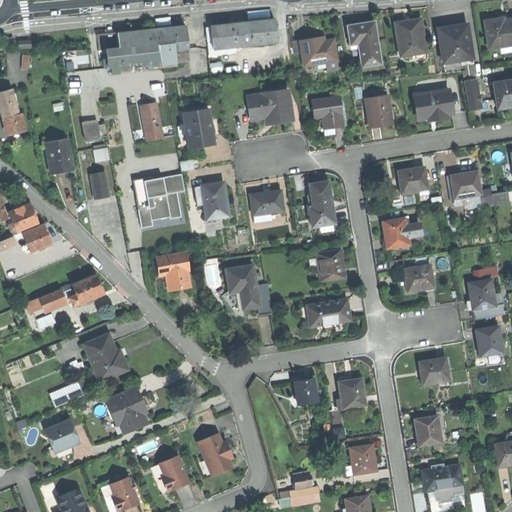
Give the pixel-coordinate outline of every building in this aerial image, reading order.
[(485,21),(489,49),(505,46),(505,51),(511,50),(511,19),(504,21),(503,18),(496,19),(485,21)] [(210,27),(213,50),(277,43),(274,20),(243,24),(210,27)] [(408,22),(395,24),(401,57),(427,53),(421,20),(408,22)] [(360,24),(347,26),(349,37),(357,35),(362,66),(380,64),(374,22),(360,24)] [(439,31),(443,63),(462,61),(463,65),(473,63),(468,24),(458,26),(452,27),(453,29),(439,31)] [(186,26),(151,30),(153,46),(159,45),(159,53),(175,51),(188,49),(186,26)] [(106,50),(108,68),(149,63),(149,66),(161,65),(159,53),(159,45),(153,46),(151,30),(134,33),(118,34),(119,48),(106,50)] [(301,42),(305,66),(319,64),(320,68),(327,67),(328,71),(338,70),(333,40),(318,43),(317,39),(310,40),(301,42)] [(16,41),(17,49),(29,48),(29,40),(16,41)] [(177,63),(175,51),(159,53),(161,65),(177,63)] [(464,81),(469,111),(481,109),(477,79),(464,81)] [(511,80),(492,84),(497,109),(511,106),(511,80)] [(0,92),(0,103),(4,119),(19,115),(11,89),(0,92)] [(414,98),(417,118),(427,117),(436,116),(437,119),(447,118),(447,115),(452,114),(449,91),(424,94),(425,96),(414,98)] [(247,98),(251,120),(263,118),(274,117),(275,122),(291,120),(290,115),(286,115),(283,92),(247,98)] [(366,99),(370,127),(380,126),(391,124),(387,96),(374,97),(366,99)] [(339,97),(311,100),(313,118),(320,117),(322,129),(332,128),(343,127),(343,125),(340,105),(339,97)] [(150,105),(144,106),(149,131),(161,129),(157,103),(150,105)] [(149,131),(144,106),(140,106),(145,131),(149,131)] [(208,109),(183,113),(188,148),(207,145),(205,135),(212,134),(210,121),(208,109)] [(21,114),(19,115),(4,119),(7,129),(9,135),(25,131),(21,114)] [(83,125),(85,141),(99,138),(97,123),(83,125)] [(162,137),(161,129),(149,131),(145,131),(146,140),(162,137)] [(214,144),(212,134),(205,135),(207,145),(214,144)] [(61,172),(73,170),(68,140),(57,142),(57,138),(45,140),(51,174),(61,172)] [(107,148),(93,150),(95,163),(109,160),(107,148)] [(193,160),(180,162),(181,171),(194,169),(193,160)] [(398,183),(400,196),(419,193),(418,189),(427,188),(424,168),(396,172),(398,183)] [(105,172),(89,174),(94,199),(109,197),(105,172)] [(463,174),(450,176),(453,198),(462,196),(463,199),(480,196),(476,172),(463,174)] [(152,177),(133,180),(142,228),(152,226),(151,220),(160,219),(169,217),(170,219),(182,217),(177,193),(184,191),(181,174),(152,179),(152,177)] [(312,202),(312,204),(330,201),(327,182),(317,184),(309,185),(311,197),(312,202)] [(223,183),(194,187),(197,206),(205,205),(207,219),(228,216),(225,194),(223,183)] [(263,194),(251,196),(253,216),(282,212),(280,192),(263,194)] [(490,195),(492,205),(508,202),(506,192),(490,195)] [(482,206),(492,205),(490,195),(490,194),(480,196),(482,206)] [(312,204),(308,204),(311,226),(333,223),(331,212),(330,201),(312,204)] [(16,230),(18,234),(22,233),(39,226),(35,216),(31,205),(10,213),(14,225),(16,230)] [(387,239),(388,248),(409,245),(408,237),(406,225),(405,218),(381,221),(383,233),(384,240),(387,239)] [(410,225),(406,225),(408,237),(420,235),(418,223),(416,223),(416,221),(409,222),(410,225)] [(29,250),(30,253),(52,244),(49,235),(45,225),(23,234),(26,242),(29,250)] [(21,244),(26,242),(23,234),(22,233),(18,234),(13,236),(17,245),(21,244)] [(0,252),(17,245),(13,236),(0,241),(0,252)] [(24,252),(29,250),(26,242),(21,244),(24,252)] [(315,253),(320,282),(344,278),(342,265),(340,250),(315,253)] [(185,253),(156,258),(159,275),(166,274),(168,290),(179,288),(189,286),(187,270),(188,270),(185,253)] [(387,262),(389,269),(403,267),(402,260),(387,262)] [(252,266),(226,270),(229,291),(229,292),(240,291),(243,309),(244,309),(251,308),(257,307),(258,307),(255,286),(252,266)] [(406,283),(407,293),(425,291),(425,288),(433,286),(430,266),(404,270),(406,283)] [(499,275),(498,266),(481,267),(481,277),(499,275)] [(96,274),(73,283),(78,295),(81,303),(103,294),(99,284),(96,274)] [(491,280),(467,284),(470,302),(471,301),(472,306),(473,311),(495,307),(493,296),(491,280)] [(268,285),(255,286),(258,307),(257,307),(259,316),(272,314),(268,285)] [(30,303),(33,311),(64,298),(61,290),(30,303)] [(245,318),(244,309),(243,309),(240,291),(229,292),(229,291),(220,296),(235,319),(245,318)] [(73,306),(81,303),(78,295),(70,298),(73,306)] [(502,295),(493,296),(495,307),(503,306),(502,295)] [(307,306),(310,327),(350,320),(348,309),(346,300),(339,301),(339,299),(320,302),(321,304),(307,306)] [(505,316),(503,306),(495,307),(473,311),(475,321),(505,316)] [(37,318),(48,313),(45,307),(35,312),(37,318)] [(37,320),(41,329),(56,323),(52,314),(37,320)] [(478,357),(503,354),(499,327),(477,331),(478,336),(478,340),(476,340),(478,357)] [(84,345),(99,382),(127,370),(119,351),(116,352),(112,345),(108,335),(84,345)] [(420,376),(422,386),(440,384),(440,382),(449,380),(445,358),(418,362),(420,376)] [(348,381),(338,383),(342,409),(365,405),(361,379),(348,381)] [(79,380),(51,392),(57,406),(85,394),(79,380)] [(293,383),(297,405),(316,402),(313,380),(302,382),(293,383)] [(106,401),(116,424),(122,422),(126,432),(146,423),(142,413),(145,412),(141,402),(135,388),(106,401)] [(437,416),(414,420),(415,429),(416,437),(419,437),(420,446),(442,443),(437,416)] [(52,447),(53,450),(69,443),(70,446),(80,443),(70,419),(45,429),(52,447)] [(16,424),(18,430),(27,426),(25,420),(16,424)] [(212,474),(213,476),(223,472),(233,467),(230,459),(227,452),(231,451),(227,441),(222,443),(219,434),(199,442),(206,460),(212,474)] [(511,442),(495,445),(498,466),(508,465),(508,467),(511,466),(511,442)] [(54,453),(70,446),(69,443),(53,450),(54,453)] [(356,474),(376,471),(374,458),(372,444),(348,448),(351,466),(355,466),(356,474)] [(72,451),(70,446),(54,453),(53,450),(52,447),(48,448),(52,458),(72,451)] [(178,456),(162,463),(168,478),(166,479),(171,490),(178,487),(189,482),(178,456)] [(205,477),(212,474),(206,460),(199,462),(205,477)] [(151,467),(162,493),(171,490),(166,479),(168,478),(162,463),(151,467)] [(424,482),(426,491),(435,490),(463,486),(460,466),(445,468),(432,469),(423,470),(424,482)] [(294,475),(296,490),(300,489),(298,481),(309,480),(308,473),(294,475)] [(115,496),(121,510),(131,506),(140,503),(129,477),(113,483),(117,495),(115,496)] [(298,481),(300,489),(314,487),(313,479),(309,480),(298,481)] [(288,491),(289,498),(303,496),(318,494),(320,494),(319,486),(314,487),(300,489),(296,490),(288,491)] [(464,494),(463,486),(435,490),(436,501),(440,500),(440,504),(453,502),(452,499),(455,499),(455,495),(464,494)] [(64,511),(63,511),(85,511),(83,505),(87,504),(80,489),(58,498),(64,511)] [(318,494),(303,496),(304,504),(319,502),(318,494)] [(370,511),(370,509),(368,495),(345,499),(346,511),(370,511)] [(289,498),(290,506),(304,504),(303,496),(289,498)]
